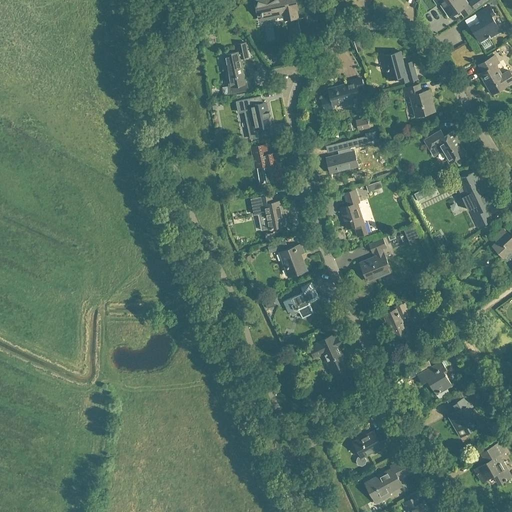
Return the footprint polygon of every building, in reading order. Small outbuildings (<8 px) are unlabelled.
[(297,9),(295,0),(263,0),(255,2),(257,9),(256,9),(256,10),(260,9),(261,11),(260,11),(261,17),(262,17),(262,19),(283,14),(284,20),(298,18),(296,9),(297,9)] [(467,5),(464,0),(434,0),(437,4),(440,2),(450,17),(458,11),(463,17),(474,10),(469,3),(467,5)] [(475,8),(486,0),(472,0),(470,1),(475,8)] [(500,31),(491,17),(495,14),(490,6),(475,15),(479,21),(471,26),(474,33),(480,42),(480,40),(487,36),(489,38),(500,31)] [(245,74),(243,66),(242,66),(240,59),(248,57),(245,43),(236,45),(238,52),(223,55),(217,57),(223,56),(228,79),(229,78),(231,87),(232,93),(247,90),(244,75),(245,74)] [(417,79),(413,62),(404,64),(400,52),(382,57),(378,58),(382,57),(386,71),(387,71),(389,80),(400,77),(401,83),(417,79)] [(511,81),(511,76),(509,71),(501,75),(495,65),(499,63),(495,56),(479,65),(483,72),(480,74),(492,94),(507,85),(507,84),(511,81)] [(322,100),(325,111),(334,109),(333,105),(351,100),(352,104),(361,102),(358,92),(365,90),(362,78),(346,82),(347,84),(328,89),(329,91),(327,91),(328,93),(329,93),(330,97),(322,100)] [(435,111),(431,97),(430,93),(429,90),(419,93),(417,85),(420,85),(419,84),(403,89),(405,98),(410,96),(415,116),(411,117),(411,118),(435,111)] [(271,126),(266,102),(262,103),(261,96),(244,99),(247,110),(251,109),(253,118),(249,119),(248,121),(249,128),(252,130),(271,126)] [(366,118),(355,121),(358,131),(369,128),(366,118)] [(433,155),(442,149),(450,161),(463,153),(466,158),(467,158),(464,153),(457,141),(458,140),(454,132),(444,138),(440,131),(424,140),(433,155)] [(358,166),(354,151),(350,152),(349,147),(351,147),(349,140),(334,144),(336,151),(339,150),(340,154),(326,157),(331,173),(358,166)] [(266,145),(251,148),(255,167),(258,183),(258,184),(282,179),(277,153),(268,155),(266,145)] [(477,170),(455,181),(456,183),(455,184),(456,185),(457,184),(461,193),(460,193),(460,194),(461,193),(463,196),(462,197),(464,196),(470,208),(468,209),(468,210),(469,210),(478,227),(491,221),(485,209),(492,206),(489,200),(490,200),(490,199),(487,194),(487,193),(486,194),(485,191),(487,190),(485,187),(486,186),(482,177),(481,176),(480,177),(477,170)] [(367,234),(357,203),(359,202),(355,190),(344,193),(348,206),(340,208),(347,229),(354,226),(357,237),(367,234)] [(254,215),(258,214),(261,231),(285,226),(280,201),(272,202),(271,195),(251,200),(254,215)] [(404,230),(409,241),(420,237),(415,226),(404,230)] [(511,234),(510,236),(502,228),(492,237),(495,241),(491,245),(503,258),(509,252),(511,254),(511,234)] [(391,272),(381,248),(385,247),(382,239),(369,245),(372,252),(374,251),(376,256),(360,263),(367,281),(391,272)] [(271,246),(274,252),(287,247),(285,241),(271,246)] [(306,270),(300,254),(304,253),(301,245),(280,252),(289,277),(306,270)] [(313,313),(309,303),(316,300),(315,300),(314,297),(317,296),(311,283),(301,288),(303,293),(283,301),(288,313),(296,309),(298,310),(302,318),(313,313)] [(272,298),(264,302),(267,309),(275,305),(272,298)] [(404,327),(401,319),(409,315),(409,317),(410,316),(404,302),(405,302),(405,301),(394,306),(394,308),(383,313),(386,322),(388,321),(392,332),(390,333),(393,340),(392,340),(392,341),(400,337),(403,345),(413,341),(406,326),(404,327)] [(351,374),(339,346),(342,345),(339,337),(335,339),(333,335),(321,340),(319,335),(315,337),(318,343),(309,347),(314,358),(323,354),(332,374),(348,367),(351,374)] [(451,385),(443,371),(446,369),(441,361),(432,367),(428,361),(413,370),(422,384),(427,380),(438,400),(439,399),(436,394),(451,385),(455,383),(455,382),(451,385)] [(478,424),(469,408),(472,406),(466,396),(453,403),(450,405),(450,406),(453,404),(457,410),(447,415),(460,437),(478,426),(478,424)] [(389,445),(391,443),(383,429),(375,433),(373,430),(352,442),(360,456),(357,457),(356,461),(358,465),(361,466),(365,464),(366,460),(364,456),(376,450),(376,451),(381,449),(389,444),(389,445)] [(504,466),(498,456),(504,452),(503,453),(498,444),(499,443),(481,453),(481,454),(484,452),(489,460),(474,469),(481,482),(489,477),(491,481),(495,478),(499,484),(511,477),(504,466)] [(402,485),(398,478),(409,473),(402,459),(390,466),(391,468),(364,482),(375,503),(383,499),(383,498),(389,495),(389,496),(390,495),(388,492),(402,485)] [(431,511),(430,511),(429,511),(423,500),(419,502),(416,496),(402,503),(405,509),(406,511),(410,511),(412,511),(411,511),(431,511)]
